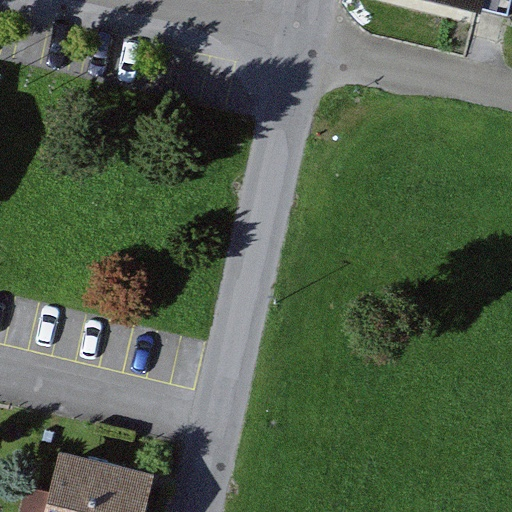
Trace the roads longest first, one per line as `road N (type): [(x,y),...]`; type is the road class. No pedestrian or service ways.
road 1 (residential): [(301,45),(194,511)]
road 2 (track): [(511,94),(301,45)]
road 3 (residential): [(115,0),(301,45)]
